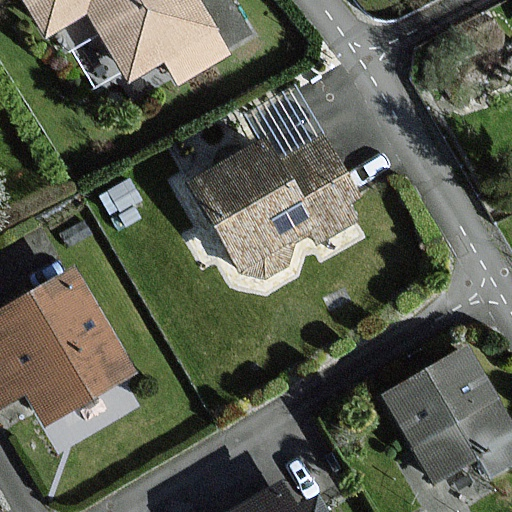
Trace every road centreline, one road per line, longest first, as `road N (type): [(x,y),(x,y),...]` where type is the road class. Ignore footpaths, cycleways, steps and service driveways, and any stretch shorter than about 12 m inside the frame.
road 1 (residential): [(116,511),(499,286)]
road 2 (residential): [(362,61),(499,286)]
road 3 (residential): [(362,61),(475,0)]
